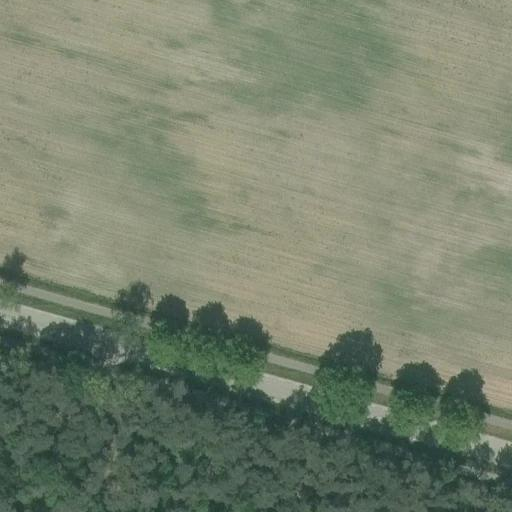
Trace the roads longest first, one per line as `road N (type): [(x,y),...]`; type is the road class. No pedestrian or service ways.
road 1 (secondary): [(511,456),(0,313)]
road 2 (track): [(115,511),(100,405),(116,345)]
